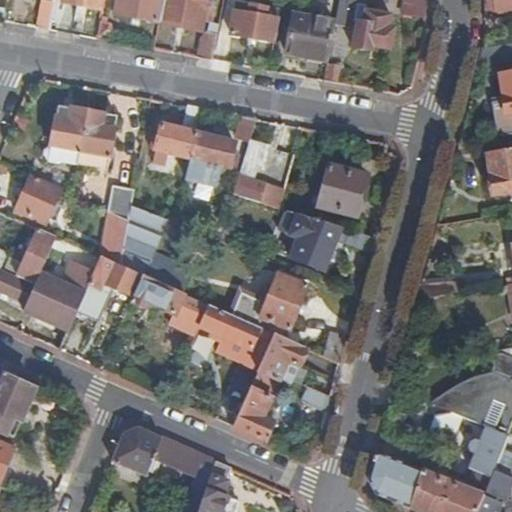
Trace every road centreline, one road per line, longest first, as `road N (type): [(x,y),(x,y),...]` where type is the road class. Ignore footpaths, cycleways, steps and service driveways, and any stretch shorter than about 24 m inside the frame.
road 1 (residential): [(432,128),(19,50)]
road 2 (residential): [(432,128),(335,497)]
road 3 (residential): [(119,398),(335,497)]
road 4 (residential): [(455,0),(455,36),(432,128)]
road 5 (residential): [(0,344),(119,398)]
road 6 (residential): [(119,398),(75,511)]
